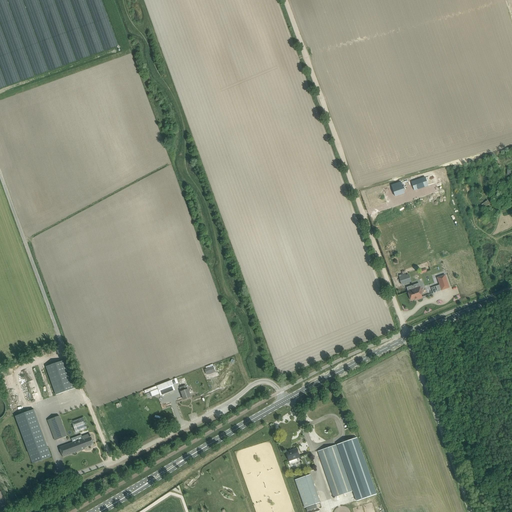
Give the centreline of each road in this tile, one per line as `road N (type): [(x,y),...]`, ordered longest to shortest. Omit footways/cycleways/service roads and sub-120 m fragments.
road 1 (track): [(286,0),(406,330)]
road 2 (track): [(111,462),(0,171)]
road 3 (tertiary): [(96,511),(285,400)]
road 4 (unclassified): [(111,462),(261,380),(285,400)]
road 5 (track): [(408,337),(470,511)]
road 6 (tertiary): [(285,400),(408,337)]
